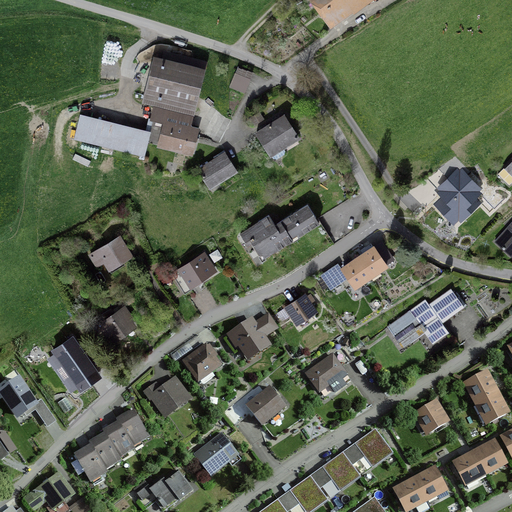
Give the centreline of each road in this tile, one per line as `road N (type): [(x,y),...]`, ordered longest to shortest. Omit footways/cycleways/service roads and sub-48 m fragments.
road 1 (residential): [(383,217),(284,284),(218,313),(159,352),(0,500)]
road 2 (unclassified): [(73,0),(275,70),(322,112),(383,217)]
road 3 (residential): [(235,511),(511,331)]
road 4 (unclassified): [(383,217),(448,263),(511,274)]
